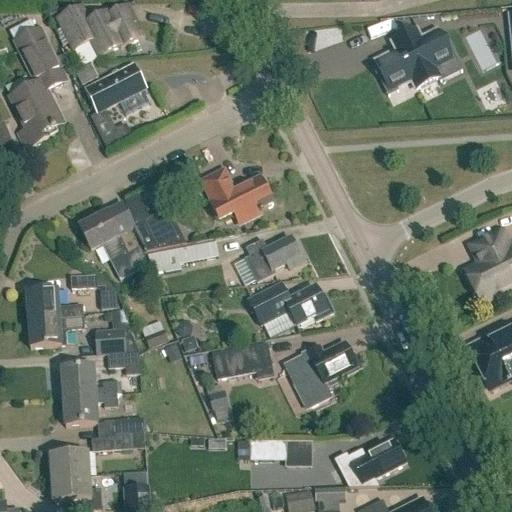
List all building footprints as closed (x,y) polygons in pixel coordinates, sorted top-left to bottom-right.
[(87,26),(86,23),(86,22),(80,11),(58,22),(74,53),(91,45),(99,61),(120,50),(120,51),(143,40),(131,17),(124,20),(120,13),(110,18),(108,15),(87,26)] [(342,43),(339,26),(304,31),(307,49),(342,43)] [(27,153),(48,142),(46,137),(63,128),(46,95),(66,85),(39,32),(14,44),(36,87),(9,101),(25,133),(18,137),(27,153)] [(397,54),(376,65),(390,94),(412,83),(416,92),(443,79),(437,67),(451,59),(438,33),(421,42),(416,33),(392,44),(397,54)] [(81,88),(97,80),(90,66),(74,74),(81,88)] [(134,69),(84,94),(96,117),(119,105),(125,118),(150,105),(144,93),(146,92),(134,69)] [(235,194),(224,172),(200,184),(211,206),(210,206),(217,220),(232,212),(239,226),(271,209),(273,205),(260,181),(235,194)] [(173,226),(166,212),(144,223),(144,224),(134,229),(147,254),(186,246),(175,225),(173,226)] [(118,239),(108,218),(80,232),(91,255),(103,249),(121,284),(149,269),(130,232),(118,239)] [(511,247),(509,249),(502,234),(470,249),(480,268),(478,272),(468,277),(466,273),(465,274),(481,306),(511,291),(511,247)] [(295,248),(291,241),(267,252),(263,244),(264,244),(263,243),(247,251),(247,252),(251,259),(245,262),(257,286),(275,278),(273,274),(287,268),(289,273),(307,264),(298,246),(295,248)] [(166,276),(181,273),(180,267),(218,259),(215,244),(148,257),(153,276),(165,274),(166,276)] [(71,280),(72,292),(96,291),(95,279),(71,280)] [(288,301),(281,286),(248,303),(261,329),(289,314),(297,329),(313,321),(315,325),(334,315),(324,296),(320,298),(316,289),(295,300),(294,298),(288,301)] [(29,324),(83,320),(82,309),(59,311),(58,294),(27,297),(29,324)] [(135,345),(130,333),(123,314),(113,315),(114,333),(95,335),(97,359),(107,358),(107,359),(139,357),(135,345)] [(85,332),(84,332),(83,320),(29,324),(31,353),(62,350),(67,350),(66,337),(69,334),(85,333),(85,332)] [(511,328),(506,332),(507,334),(499,338),(498,336),(467,351),(489,393),(509,383),(511,387),(511,386),(511,328)] [(135,345),(139,357),(169,344),(164,333),(135,345)] [(249,377),(248,371),(272,367),(269,346),(214,356),(218,383),(249,377)] [(352,359),(348,353),(345,347),(324,357),(320,350),(289,366),(286,371),(305,410),(311,412),(328,403),(330,398),(325,386),(346,376),(348,379),(359,374),(361,368),(355,357),(352,359)] [(139,357),(107,359),(108,372),(126,371),(126,378),(141,377),(139,357)] [(65,402),(118,399),(117,385),(104,386),(105,392),(96,393),(95,371),(63,373),(65,402)] [(118,399),(65,402),(67,431),(98,429),(97,407),(105,407),(106,412),(119,411),(118,399)] [(100,440),(130,438),(144,437),(143,423),(104,426),(104,428),(99,429),(100,440)] [(130,438),(100,440),(100,443),(92,444),(93,457),(131,454),(130,438)] [(251,445),(251,464),(275,464),(275,445),(251,445)] [(286,445),(286,458),(309,458),(309,445),(286,445)] [(334,464),(348,492),(378,490),(374,482),(404,467),(399,457),(402,456),(398,447),(395,448),(393,445),(365,459),(362,454),(342,464),(340,460),(334,464)] [(52,483),(90,480),(88,456),(50,459),(52,483)] [(91,497),(90,480),(52,483),(54,507),(72,506),(72,511),(101,511),(100,496),(91,497)] [(125,511),(149,511),(148,490),(124,491),(125,511)] [(345,505),(345,491),(315,492),(315,506),(318,506),(318,511),(338,511),(339,506),(345,505)] [(280,495),(281,511),(306,511),(305,493),(280,495)] [(269,511),(265,495),(258,497),(261,511),(269,511)] [(427,511),(423,503),(404,511),(386,511),(383,504),(366,511),(427,511)]
